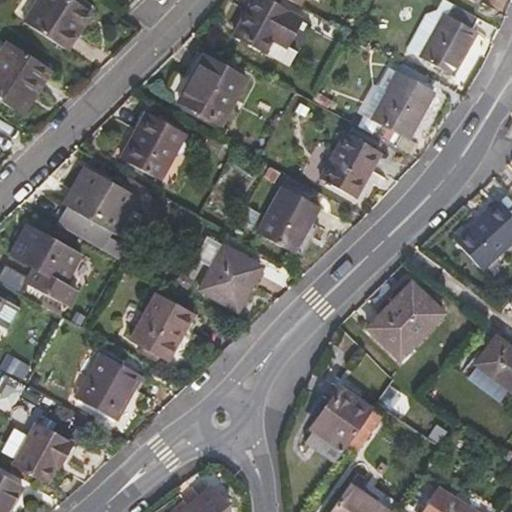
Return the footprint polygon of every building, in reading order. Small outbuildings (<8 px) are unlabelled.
[(67,50),(92,12),(73,0),(38,0),(24,22),(67,50)] [(285,44),(299,19),(265,0),(251,0),(234,33),(265,50),(272,37),(285,44)] [(453,75),(477,31),(470,27),(476,16),(453,4),(447,15),(444,13),(419,57),(453,75)] [(419,57),(444,13),(437,9),(426,14),(406,50),(419,57)] [(272,37),(265,50),(288,63),(295,50),(285,44),(272,37)] [(33,99),(52,70),(8,41),(0,53),(0,101),(14,110),(25,93),(33,99)] [(220,125),(246,78),(204,56),(179,102),(220,125)] [(389,68),(378,89),(387,94),(398,73),(389,68)] [(407,137),(432,92),(398,73),(387,94),(373,119),(407,137)] [(22,116),(33,99),(25,93),(14,110),(22,116)] [(159,180),(184,133),(145,112),(120,159),(159,180)] [(354,198),(380,152),(344,133),(319,179),(347,194),(354,198)] [(114,234),(136,196),(85,167),(63,205),(67,207),(110,232),(114,234)] [(274,183),(279,173),(269,167),(263,177),(274,183)] [(341,205),(347,194),(319,179),(313,189),(341,205)] [(293,253),(319,206),(282,186),(257,234),(293,253)] [(481,270),(511,241),(511,217),(498,202),(455,241),(481,270)] [(110,232),(67,207),(57,224),(100,249),(110,232)] [(80,254),(26,225),(10,254),(31,266),(40,270),(31,286),(66,305),(75,290),(64,284),(80,254)] [(238,311),(261,267),(222,246),(198,289),(238,311)] [(31,286),(40,270),(31,266),(23,281),(31,286)] [(415,286),(411,283),(385,310),(389,314),(415,286)] [(400,360),(444,313),(415,286),(389,314),(385,310),(367,328),(400,360)] [(165,360),(191,315),(154,294),(130,339),(165,360)] [(20,308),(2,298),(0,303),(0,302),(0,326),(7,331),(20,308)] [(511,391),(511,347),(495,335),(475,364),(511,391)] [(115,421),(140,375),(100,353),(75,399),(115,421)] [(372,409),(341,388),(312,431),(343,452),(372,409)] [(352,458),(382,416),(372,409),(343,452),(352,458)] [(73,443),(36,422),(12,465),(46,484),(55,468),(61,457),(64,459),(73,443)] [(312,431),(304,443),(333,464),(343,452),(312,431)] [(58,470),(64,459),(61,457),(55,468),(58,470)] [(0,511),(6,511),(21,485),(0,473),(0,511)] [(377,499),(352,482),(331,511),(388,511),(375,503),(377,499)] [(231,511),(231,508),(211,483),(176,511),(231,511)] [(476,511),(437,487),(421,511),(476,511)]
